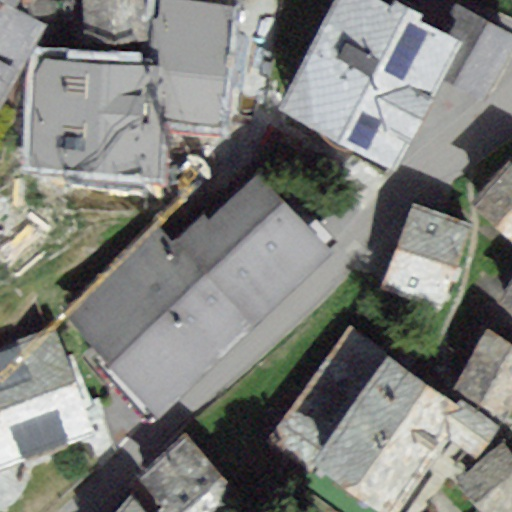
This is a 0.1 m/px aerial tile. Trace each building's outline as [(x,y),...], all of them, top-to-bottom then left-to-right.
[(0,0),(0,107),(45,16),(12,0),(0,0)] [(144,0),(81,0),(83,43),(146,41),(144,0)] [(435,34),(366,0),(327,0),(271,113),(399,175),(440,91),(479,110),(511,44),(445,12),(435,34)] [(170,3),(159,137),(213,141),(223,7),(170,3)] [(156,66),(41,62),(36,166),(152,171),(156,66)] [(466,214),(511,250),(511,177),(503,170),(466,214)] [(155,422),(336,251),(253,176),(177,252),(154,231),(58,319),(155,422)] [(371,301),(435,323),(465,230),(405,209),(371,301)] [(511,289),(500,310),(511,318),(511,289)] [(0,473),(96,436),(49,328),(0,345),(0,473)] [(452,389),(507,418),(511,410),(511,350),(483,335),(452,389)] [(382,354),(309,455),(385,511),(406,511),(454,442),(481,461),(501,430),(482,419),(449,399),(382,354)] [(184,431),(134,475),(166,511),(221,511),(241,495),(184,431)] [(496,511),(511,500),(511,458),(501,447),(454,484),(480,511),(496,511)] [(139,511),(125,493),(98,511),(139,511)]
